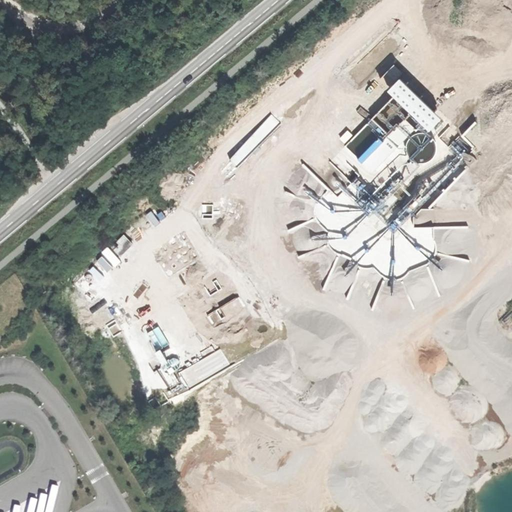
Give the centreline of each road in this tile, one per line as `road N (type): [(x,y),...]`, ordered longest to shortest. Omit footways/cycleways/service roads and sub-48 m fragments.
road 1 (secondary): [(0,234),(281,0)]
road 2 (unknown): [(0,499),(58,456),(67,478),(65,511)]
